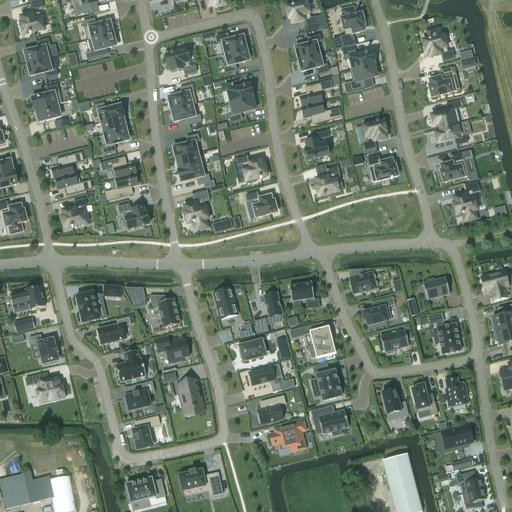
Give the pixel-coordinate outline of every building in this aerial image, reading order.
[(76,0),(78,7),(76,8),(78,15),(92,11),(91,5),(106,2),(105,0),(76,0)] [(205,0),(208,10),(213,8),(213,10),(228,6),(226,0),(205,0)] [(42,1),(29,4),(31,11),(43,8),(42,1)] [(292,6),(285,7),(288,20),(290,20),(292,25),(304,22),(305,28),(306,32),(319,29),(317,25),(316,18),(311,19),(307,2),(295,5),(295,4),(292,5),(292,6)] [(343,19),(341,20),(345,36),(341,38),(344,48),(353,46),(355,46),(352,35),(364,32),(363,26),(365,26),(362,14),(356,16),(356,15),(355,16),(353,8),(342,11),(343,19)] [(20,23),(19,23),(22,38),(45,32),(40,13),(19,18),(20,23)] [(94,19),(83,22),(88,42),(114,34),(111,21),(96,25),(94,19)] [(428,40),(423,42),(426,53),(428,53),(429,58),(441,55),(442,61),(454,59),(452,52),(448,53),(444,36),(441,37),(439,29),(427,32),(429,40),(428,40)] [(91,52),(85,54),(87,61),(104,56),(102,51),(118,47),(114,34),(88,42),(91,52)] [(227,34),(215,37),(217,45),(220,44),(222,55),(247,49),(244,36),(229,40),(227,34)] [(309,44),(294,48),(297,61),(320,55),(317,44),(321,43),(319,35),(307,38),(309,44)] [(38,49),(23,52),(26,65),(49,60),(46,46),(50,45),(48,40),(36,43),(38,49)] [(344,48),(342,49),(345,60),(349,59),(352,70),(350,70),(350,71),(374,65),(375,65),(372,53),(356,57),(353,46),(344,48)] [(247,49),(222,55),(225,66),(223,67),(225,75),(237,72),(236,66),(251,62),(247,49)] [(186,50),(164,56),(167,68),(169,68),(171,74),(183,71),(184,76),(197,73),(195,66),(190,67),(186,50)] [(470,52),(459,55),(461,61),(472,58),(470,52)] [(320,55),(297,61),(301,74),(302,74),(315,70),(317,76),(329,72),(327,65),(323,66),(320,55)] [(49,60),(26,65),(30,79),(44,75),(46,80),(58,77),(56,70),(52,71),(49,60)] [(471,60),(461,63),(462,69),(473,66),(471,60)] [(374,65),(350,71),(353,83),(351,84),(352,90),(364,87),(362,81),(377,77),(374,65)] [(430,86),(429,87),(432,99),(437,97),(437,98),(439,97),(460,91),(456,74),(452,75),(451,69),(439,72),(441,78),(429,81),(430,86)] [(307,95),(299,97),(302,108),(321,103),(319,94),(332,90),(330,82),(305,88),(307,95)] [(233,83),(220,86),(223,94),(226,93),(229,103),(252,97),(254,97),(254,96),(250,84),(234,89),(233,83)] [(182,94),(166,98),(170,111),(193,105),(194,105),(197,104),(194,92),(192,85),(180,88),(182,94)] [(47,94),(31,98),(35,111),(58,105),(61,104),(57,86),(45,89),(47,94)] [(229,103),(228,104),(231,116),(229,117),(231,124),(242,120),(241,115),(256,111),(252,97),(229,103)] [(321,103),(302,108),(305,120),(311,118),(313,125),(341,118),(339,110),(324,113),(321,103)] [(447,112),(431,116),(433,126),(438,125),(439,129),(460,124),(456,110),(459,110),(457,103),(446,106),(447,112)] [(104,104),(92,107),(93,114),(96,113),(99,124),(100,124),(124,118),(121,105),(105,109),(104,104)] [(58,105),(35,111),(38,124),(61,119),(58,105)] [(193,105),(170,111),(173,124),(188,121),(189,126),(202,123),(200,115),(197,116),(194,105),(193,105)] [(124,118),(100,124),(103,136),(127,130),(124,118)] [(66,120),(54,123),(56,130),(68,127),(66,120)] [(376,124),(363,127),(367,144),(363,145),(366,156),(377,153),(374,142),(386,139),(385,134),(386,133),(384,122),(378,123),(378,122),(376,123),(376,124)] [(440,133),(435,134),(438,144),(454,140),(456,146),(467,143),(466,137),(463,137),(460,124),(439,129),(440,133)] [(106,146),(102,147),(104,155),(116,151),(114,146),(130,142),(127,130),(103,136),(106,146)] [(187,144),(172,147),(175,159),(199,154),(196,142),(199,141),(198,135),(186,137),(187,144)] [(306,149),(304,149),(308,163),(329,157),(326,143),(319,145),(317,140),(305,143),(306,149)] [(58,168),(50,170),(53,181),(55,180),(74,175),(71,166),(84,162),(82,154),(56,160),(58,168)] [(199,154),(175,159),(178,172),(202,166),(199,154)] [(442,172),(440,172),(443,184),(448,182),(449,183),(451,183),(450,182),(468,177),(464,160),(462,161),(461,154),(457,155),(449,157),(451,164),(440,166),(442,172)] [(263,157),(238,164),(244,185),(269,178),(263,157)] [(378,157),(367,160),(373,184),(390,179),(391,180),(393,179),(392,179),(398,177),(395,166),(393,166),(392,161),(380,164),(378,157)] [(124,158),(99,165),(101,174),(111,171),(114,181),(136,175),(133,164),(126,166),(124,158)] [(0,176),(14,173),(11,160),(0,162),(0,176)] [(202,166),(178,172),(181,184),(197,181),(198,186),(210,183),(208,175),(204,176),(202,166)] [(0,176),(0,196),(4,196),(2,190),(19,186),(15,173),(14,173),(0,176)] [(74,175),(55,180),(58,192),(65,190),(67,196),(92,190),(90,181),(78,185),(75,175),(74,175)] [(115,191),(105,193),(107,202),(133,195),(131,188),(139,186),(136,175),(114,181),(113,181),(115,191)] [(316,184),(313,184),(318,200),(342,193),(338,178),(330,181),(328,175),(314,179),(316,184)] [(455,204),(453,204),(456,216),(462,215),(463,215),(465,222),(477,219),(475,211),(477,211),(477,209),(483,207),(477,183),(464,187),(466,195),(454,198),(455,204)] [(193,203),(181,206),(183,213),(181,214),(184,227),(194,225),(195,232),(210,228),(208,221),(209,221),(211,221),(206,202),(209,201),(207,192),(196,194),(192,195),(193,202),(193,203)] [(271,196),(250,201),(256,220),(277,214),(273,201),(272,202),(271,196)] [(63,216),(61,217),(65,231),(88,226),(84,211),(83,211),(82,208),(87,207),(85,200),(73,203),(74,208),(62,211),(63,216)] [(130,205),(118,208),(120,215),(123,214),(128,232),(150,226),(145,207),(131,211),(130,205)] [(22,206),(2,211),(7,229),(8,229),(10,236),(23,233),(21,225),(28,224),(24,210),(23,210),(22,206)] [(230,220),(213,225),(215,234),(232,229),(230,220)] [(481,278),(483,288),(485,294),(491,292),(493,292),(493,295),(491,296),(493,302),(507,299),(504,289),(508,288),(504,272),(481,278)] [(372,274),(350,279),(353,294),(367,291),(367,294),(376,292),(375,289),(372,274)] [(427,284),(423,285),(427,301),(449,295),(445,279),(434,282),(433,279),(426,281),(427,284)] [(290,287),(292,304),(292,303),(313,300),(313,301),(314,301),(311,284),(311,285),(290,288),(290,287)] [(121,299),(122,287),(103,286),(103,297),(121,299)] [(40,288),(10,296),(15,313),(31,309),(31,310),(45,307),(40,288)] [(145,300),(143,289),(125,289),(132,304),(145,300)] [(231,289),(214,294),(221,321),(238,316),(231,289)] [(82,324),(100,320),(93,293),(76,297),(82,324)] [(276,294),(264,298),(270,319),(282,316),(276,294)] [(166,302),(165,298),(149,297),(152,307),(157,306),(162,329),(179,325),(173,301),(166,302)] [(380,308),(361,313),(363,323),(365,322),(366,327),(392,320),(388,307),(394,306),(392,298),(378,302),(380,308)] [(511,328),(511,305),(498,309),(499,316),(492,318),(493,323),(490,324),(493,333),(511,328)] [(416,307),(408,309),(411,318),(418,316),(416,307)] [(442,315),(428,317),(429,325),(437,324),(437,328),(442,355),(461,352),(456,324),(448,326),(443,327),(442,323),(443,323),(442,315)] [(123,327),(135,324),(133,318),(116,322),(117,326),(97,330),(101,346),(126,340),(123,327)] [(32,319),(14,324),(17,333),(34,329),(32,319)] [(265,319),(254,322),(257,336),(269,333),(265,319)] [(317,360),(335,355),(328,328),(310,333),(317,360)] [(511,353),(511,328),(493,333),(495,343),(498,342),(499,346),(506,344),(509,355),(511,353)] [(384,354),(408,348),(404,331),(380,337),(384,354)] [(53,340),(42,343),(41,336),(29,339),(30,346),(33,360),(40,359),(41,365),(58,361),(56,355),(59,354),(57,347),(55,348),(53,340)] [(185,341),(169,345),(167,338),(155,341),(158,355),(165,353),(168,364),(181,361),(181,359),(189,357),(185,341)] [(281,360),(290,358),(285,339),(276,341),(281,360)] [(244,362),(265,356),(261,342),(240,348),(244,362)] [(142,360),(140,361),(138,352),(123,356),(125,364),(116,366),(120,383),(146,377),(142,360)] [(508,375),(500,377),(502,388),(510,386),(511,390),(511,361),(506,362),(508,371),(507,372),(508,375)] [(270,369),(249,374),(252,387),(274,381),(274,380),(282,378),(279,366),(270,368),(270,369)] [(335,372),(328,373),(327,366),(313,370),(315,380),(310,381),(314,399),(321,397),(322,403),(341,398),(335,372)] [(164,384),(177,381),(175,373),(162,376),(164,384)] [(47,374),(33,377),(35,386),(39,385),(41,391),(37,392),(40,404),(65,398),(62,386),(60,387),(58,379),(49,381),(47,374)] [(293,380),(279,384),(281,392),(295,388),(293,380)] [(457,380),(445,382),(447,391),(446,391),(449,408),(450,408),(468,404),(464,384),(458,386),(457,380)] [(204,412),(197,382),(186,381),(176,387),(183,417),(195,418),(204,412)] [(149,396),(155,394),(152,383),(128,389),(129,395),(125,396),(129,412),(152,407),(149,396)] [(434,402),(428,403),(424,386),(415,388),(416,390),(412,391),(417,412),(429,408),(431,416),(438,415),(434,402)] [(405,402),(399,404),(395,390),(382,393),(388,416),(389,421),(409,417),(405,402)] [(280,408),(286,406),(284,397),(260,403),(262,411),(258,412),(261,425),(283,420),(280,408)] [(155,414),(166,412),(164,406),(154,409),(155,414)] [(344,412),(334,414),(333,407),(310,413),(316,436),(322,434),(322,435),(331,433),(333,437),(341,435),(340,430),(348,428),(344,412)] [(149,429),(160,426),(158,417),(135,423),(136,431),(132,432),(134,437),(132,437),(134,443),(135,443),(137,451),(153,447),(149,429)] [(302,434),(307,433),(304,422),(273,430),(274,434),(268,435),(271,447),(277,446),(278,451),(283,449),(283,450),(290,449),(291,454),(307,450),(302,434)] [(469,426),(440,433),(444,449),(460,445),(461,450),(470,448),(468,443),(473,442),(469,426)] [(421,511),(407,456),(382,462),(395,511),(421,511)] [(471,459),(457,463),(459,470),(473,466),(471,459)] [(201,471),(196,473),(195,471),(189,473),(189,474),(179,476),(182,493),(184,493),(185,498),(208,492),(209,499),(223,496),(218,474),(203,477),(201,471)] [(483,489),(481,479),(476,480),(474,472),(455,477),(458,486),(460,485),(462,495),(483,489)] [(0,483),(6,511),(31,505),(51,500),(46,481),(26,486),(26,483),(29,483),(27,476),(24,476),(24,475),(0,481),(0,483)] [(76,511),(70,478),(48,482),(53,511),(76,511)] [(152,479),(126,485),(131,504),(139,502),(141,510),(150,508),(148,500),(149,499),(156,498),(156,500),(165,498),(161,481),(153,483),(152,479)] [(486,500),(483,489),(462,495),(465,506),(471,504),(473,510),(483,509),(481,501),(486,500)]
